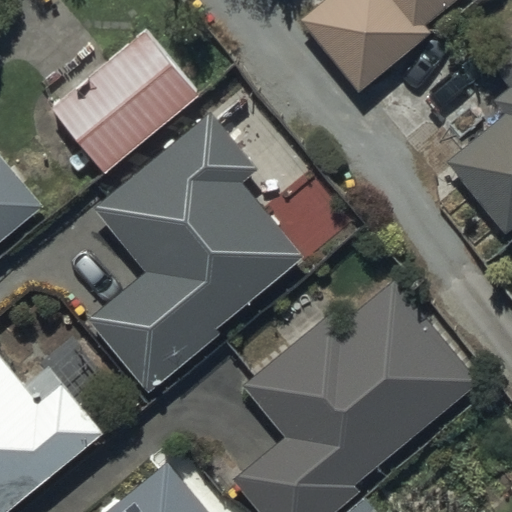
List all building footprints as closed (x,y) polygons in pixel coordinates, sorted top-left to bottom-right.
[(431,0),(302,0),(296,6),(356,75),(426,16),(421,10),(431,0)] [(174,54),(143,16),(23,113),(75,178),(231,52),(209,25),(174,54)] [(511,22),(483,47),(506,75),(490,88),(502,103),(444,151),(502,220),(511,212),(511,22)] [(254,156),(208,98),(89,192),(140,256),(85,299),(146,376),(216,321),(209,312),(298,241),(239,167),(254,156)] [(0,218),(38,186),(0,142),(0,218)] [(473,365),(390,266),(339,308),(330,297),(241,370),(283,420),(230,465),(268,511),(313,511),(358,475),(351,467),(473,365)] [(38,383),(0,340),(0,497),(98,412),(58,366),(38,383)] [(213,507),(160,442),(74,511),(239,511),(226,497),(213,507)] [(384,511),(360,483),(325,511),(384,511)]
